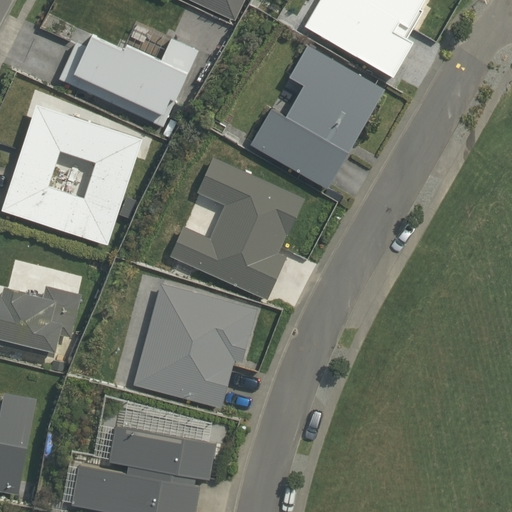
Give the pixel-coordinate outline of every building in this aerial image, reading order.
[(193,0),(235,19),(244,0),(193,0)] [(316,0),(303,24),(392,74),(414,39),(407,35),(423,7),(420,6),(422,0),(316,0)] [(84,43),(76,39),(58,77),(164,126),(199,48),(170,35),(160,55),(124,39),(122,43),(90,29),(84,43)] [(270,104),(249,141),(327,185),(385,87),(306,41),(287,73),(301,81),(284,111),(270,104)] [(108,243),(142,137),(35,103),(1,209),(108,243)] [(267,298),(287,254),(278,250),(287,232),(289,234),(305,196),(212,154),(197,189),(224,203),(209,235),(183,223),(169,253),(267,298)] [(132,382),(222,407),(235,358),(242,360),(248,333),(249,333),(257,306),(160,280),(132,382)] [(4,294),(0,292),(0,342),(56,356),(62,334),(71,336),(82,293),(47,285),(45,295),(27,290),(28,289),(6,283),(4,294)] [(0,417),(0,490),(19,494),(37,397),(5,391),(0,417)] [(127,470),(79,462),(71,502),(125,511),(195,511),(200,483),(194,482),(195,475),(209,477),(215,441),(115,423),(109,458),(128,462),(127,470)]
